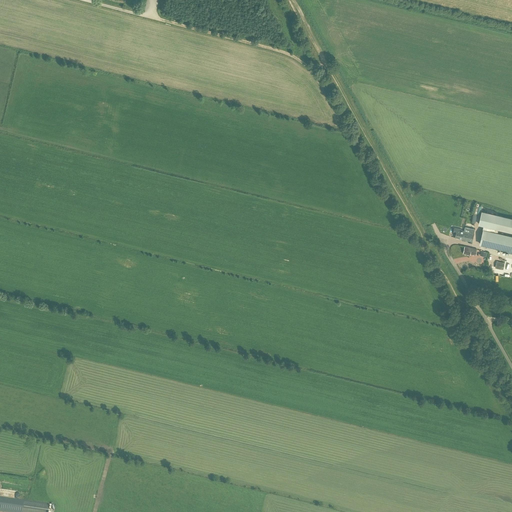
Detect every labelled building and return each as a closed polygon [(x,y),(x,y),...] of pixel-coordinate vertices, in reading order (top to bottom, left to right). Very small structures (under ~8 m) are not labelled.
[(511,218),(482,212),(479,224),(511,232),(511,218)] [(454,228),(453,233),(456,234),(455,237),(455,238),(462,239),(462,241),(465,241),(465,240),(472,242),(474,233),(475,229),(465,227),(464,231),(461,230),(461,229),(454,228)] [(480,244),(485,245),(511,251),(511,236),(483,230),(480,244)] [(463,254),(472,256),(472,254),(476,255),(477,249),(465,246),(463,254)] [(0,497),(0,511),(6,511),(48,511),(49,504),(0,497)]
